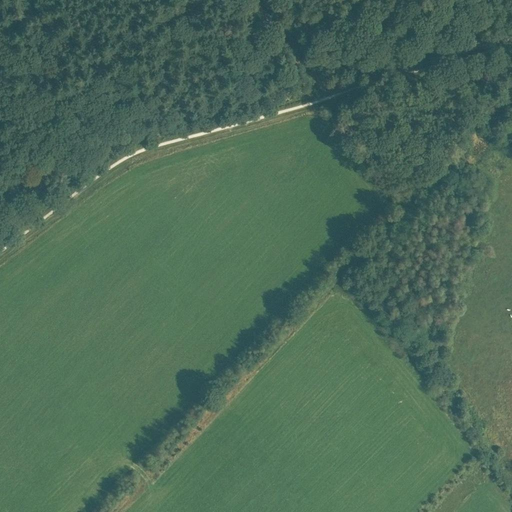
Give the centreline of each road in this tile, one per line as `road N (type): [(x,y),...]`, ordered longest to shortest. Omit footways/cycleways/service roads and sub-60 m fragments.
road 1 (track): [(511,99),(113,511)]
road 2 (track): [(504,53),(140,157),(0,257)]
